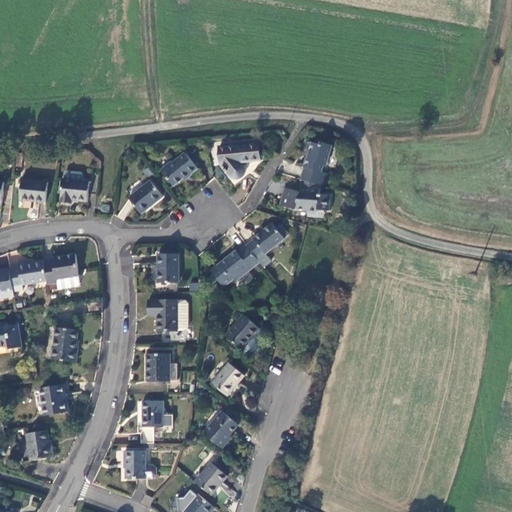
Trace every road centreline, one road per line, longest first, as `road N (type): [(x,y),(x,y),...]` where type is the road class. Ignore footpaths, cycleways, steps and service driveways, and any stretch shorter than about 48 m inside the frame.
road 1 (unclassified): [(370,211),(366,151),(355,131),(335,122),(246,116),(0,142)]
road 2 (residential): [(69,485),(95,430),(112,361),(116,287),(108,235)]
road 3 (residential): [(108,235),(163,236),(215,225),(249,205),(281,157)]
road 4 (residential): [(248,511),(288,392),(307,372)]
road 5 (unclassified): [(370,211),(415,239),(511,256)]
